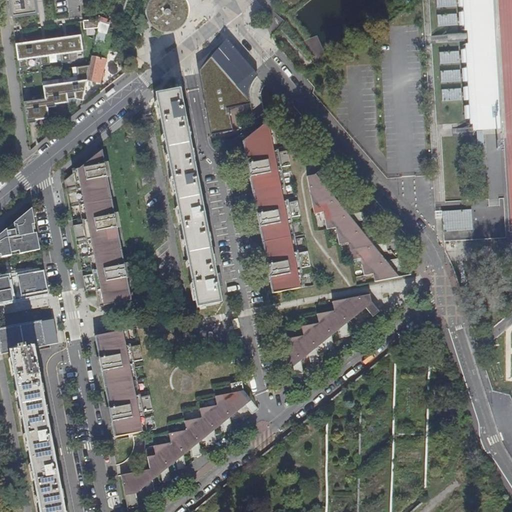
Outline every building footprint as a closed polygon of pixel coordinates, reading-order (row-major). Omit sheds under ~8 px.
[(9,0),(11,11),(35,9),(33,0),(9,0)] [(142,0),(144,10),(147,14),(151,18),(161,22),(171,21),(180,14),(184,4),(183,0),(142,0)] [(463,91),(463,88),(443,89),(444,100),(463,99),(463,95),(472,95),(474,121),(492,120),(484,0),(438,0),(439,6),(458,6),(458,2),(467,2),(468,16),(459,16),(458,14),(439,15),(440,25),(459,24),(459,20),(468,20),(470,54),(461,54),(460,51),(441,52),(442,63),(461,61),(461,58),(470,58),(471,72),(462,73),(461,69),(442,70),(443,82),(462,80),(462,77),(471,76),(472,90),(463,91)] [(100,21),(91,18),(91,19),(83,19),(84,27),(99,26),(100,21)] [(104,27),(108,29),(110,25),(100,21),(99,26),(95,46),(102,48),(103,43),(101,42),(105,31),(103,31),(104,27)] [(15,41),(19,66),(29,65),(28,56),(39,55),(40,63),(50,62),(49,53),(60,52),(62,60),(71,59),(70,51),(83,49),(81,32),(15,41)] [(224,41),(206,62),(196,65),(211,135),(232,131),(228,113),(226,114),(225,109),(249,104),(248,97),(248,92),(249,88),(250,84),(252,81),(256,76),(224,41)] [(106,59),(93,56),(91,63),(88,79),(96,80),(99,67),(104,68),(106,59)] [(76,96),(84,98),(88,79),(91,63),(76,65),(78,79),(43,83),(45,96),(24,99),(26,121),(36,120),(36,118),(49,116),(48,105),(56,104),(56,102),(68,100),(68,97),(76,96)] [(189,119),(187,108),(183,110),(179,92),(156,96),(196,308),(219,304),(215,286),(220,286),(218,275),(214,277),(204,225),(209,225),(207,213),(202,215),(195,180),(200,180),(198,169),(194,171),(184,120),(189,119)] [(267,123),(256,132),(268,129),(267,123)] [(256,132),(257,139),(245,142),(248,156),(249,156),(251,164),(247,165),(249,174),(253,173),(255,184),(253,184),(258,206),(259,206),(261,214),(257,215),(258,224),(263,224),(265,235),(263,236),(268,257),(269,257),(271,265),(266,266),(268,275),(272,274),(275,286),(273,286),(275,294),(304,288),(300,269),(310,267),(307,253),(297,255),(290,218),(300,216),(298,203),(288,205),(281,168),(291,166),(288,152),(279,154),(275,136),(269,137),(268,129),(256,132)] [(245,142),(257,139),(256,132),(242,142),(247,165),(251,164),(249,156),(248,156),(245,142)] [(488,149),(488,133),(477,133),(477,149),(488,149)] [(102,168),(106,168),(102,150),(79,169),(101,165),(102,168)] [(100,307),(131,301),(125,269),(121,269),(119,258),(120,258),(116,236),(114,236),(113,228),(117,228),(115,218),(111,219),(109,207),(110,207),(106,186),(105,186),(103,178),(107,177),(106,168),(102,168),(101,165),(79,169),(74,174),(65,181),(66,190),(76,188),(84,224),(73,226),(76,240),(86,238),(93,275),(83,277),(86,290),(96,288),(100,307)] [(324,168),(314,176),(307,177),(314,215),(323,213),(327,230),(336,229),(339,246),(348,244),(351,261),(361,259),(364,276),(373,275),(375,282),(389,280),(387,270),(400,267),(398,260),(376,264),(375,254),(387,252),(386,244),(364,248),(362,239),(375,237),(373,229),(352,233),(350,224),(362,221),(361,213),(339,218),(337,208),(350,206),(348,198),(334,201),(333,200),(320,182),(329,174),(324,168)] [(253,173),(249,174),(257,215),(261,214),(259,206),(258,206),(253,184),(255,184),(253,173)] [(111,219),(115,218),(107,177),(103,178),(105,186),(106,186),(110,207),(109,207),(111,219)] [(0,235),(0,258),(12,256),(11,253),(20,251),(20,254),(40,250),(32,208),(0,235)] [(444,231),(473,229),(471,210),(442,211),(444,231)] [(263,224),(258,224),(266,266),(271,265),(269,257),(268,257),(263,236),(265,235),(263,224)] [(121,269),(125,269),(117,228),(113,228),(114,236),(116,236),(120,258),(119,258),(121,269)] [(17,276),(21,296),(48,291),(44,271),(17,276)] [(0,300),(0,303),(49,295),(48,291),(21,296),(17,276),(9,277),(12,298),(0,300)] [(9,277),(0,279),(0,300),(12,298),(9,277)] [(288,349),(280,350),(283,365),(293,363),(295,376),(303,374),(299,352),(308,350),(310,363),(318,362),(314,340),(323,338),(326,351),(334,349),(329,328),(339,326),(341,338),(349,337),(346,323),(365,308),(373,318),(379,313),(371,302),(370,295),(332,302),(334,312),(317,315),(318,324),(301,327),(303,336),(286,340),(288,349)] [(0,350),(1,355),(9,354),(38,511),(62,511),(56,481),(61,481),(59,469),(55,472),(48,437),(53,437),(51,424),(46,427),(37,376),(41,376),(39,364),(35,367),(31,349),(57,344),(53,321),(41,323),(41,321),(0,329),(0,350)] [(130,348),(126,330),(98,336),(100,350),(102,350),(103,358),(99,359),(101,368),(105,368),(107,379),(106,379),(110,401),(112,400),(113,409),(109,409),(111,419),(115,418),(117,429),(116,430),(117,437),(146,432),(142,412),(153,410),(150,397),(140,398),(133,362),(143,360),(140,346),(130,348)] [(98,336),(95,336),(99,359),(103,358),(102,350),(100,350),(98,336)] [(105,368),(101,368),(109,409),(113,409),(112,400),(110,401),(106,379),(107,379),(105,368)] [(243,391),(242,382),(230,385),(232,394),(215,397),(217,406),(200,409),(201,419),(184,422),(186,431),(169,434),(171,443),(154,447),(155,456),(147,457),(150,470),(121,475),(128,509),(136,508),(132,492),(135,492),(134,484),(152,480),(151,472),(160,470),(162,482),(171,481),(166,459),(175,457),(178,470),(186,468),(182,447),(191,445),(193,458),(201,456),(197,434),(206,433),(209,445),(217,444),(212,422),(222,420),(224,433),(232,431),(229,417),(244,405),(252,415),(258,410),(243,391)]
